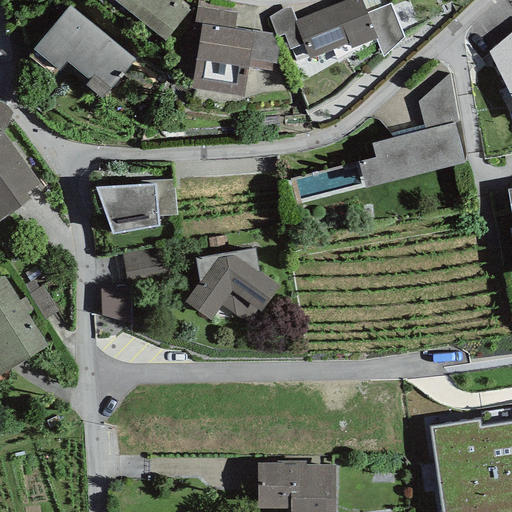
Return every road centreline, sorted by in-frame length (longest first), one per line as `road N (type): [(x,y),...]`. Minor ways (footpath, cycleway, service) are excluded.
road 1 (residential): [(487,0),(357,117),(288,145),(68,167),(0,95)]
road 2 (unknown): [(445,37),(479,169),(511,175)]
